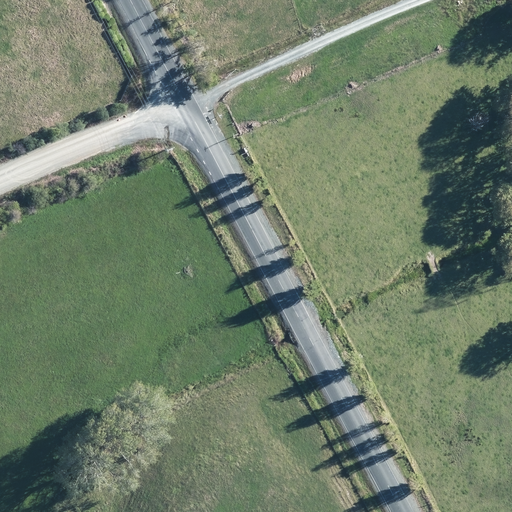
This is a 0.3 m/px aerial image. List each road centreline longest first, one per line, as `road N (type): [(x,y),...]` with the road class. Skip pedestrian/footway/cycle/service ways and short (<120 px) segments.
road 1 (tertiary): [(402,511),(185,104)]
road 2 (unclassified): [(185,104),(0,182)]
